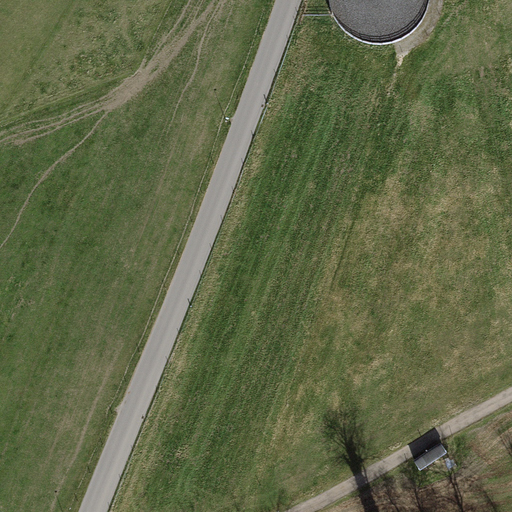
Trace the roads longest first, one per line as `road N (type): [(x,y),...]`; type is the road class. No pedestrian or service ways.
road 1 (tertiary): [(289,0),(94,511)]
road 2 (track): [(511,396),(301,511)]
